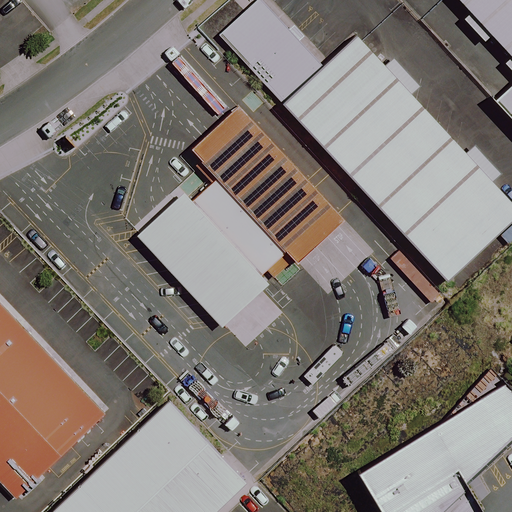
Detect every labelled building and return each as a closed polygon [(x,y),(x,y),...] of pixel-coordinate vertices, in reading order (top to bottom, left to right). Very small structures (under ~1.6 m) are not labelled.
[(511,0),(457,0),(511,57),(511,83),(494,101),(511,119),(511,0)] [(511,216),(511,202),(350,34),(315,68),(250,1),(216,34),(280,101),(277,104),(446,279),(511,216)] [(207,179),(174,208),(238,280),(271,251),(282,264),(331,220),(227,103),(178,147),(207,179)] [(106,418),(0,304),(0,485),(16,503),(106,418)] [(482,511),(465,485),(511,438),(511,392),(504,384),(359,473),(383,511),(482,511)] [(174,409),(67,511),(229,511),(253,489),(174,409)]
